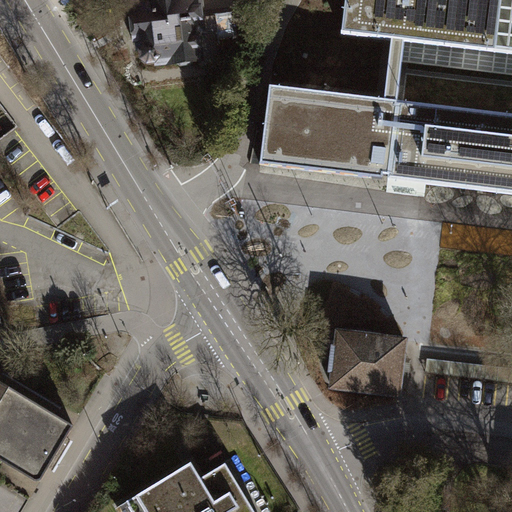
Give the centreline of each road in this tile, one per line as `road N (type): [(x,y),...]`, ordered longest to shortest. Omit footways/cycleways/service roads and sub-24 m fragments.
road 1 (primary): [(26,0),(226,315)]
road 2 (unclassified): [(66,511),(156,364),(226,315)]
road 3 (residential): [(320,458),(421,427),(511,437)]
road 4 (primary): [(226,315),(320,458)]
